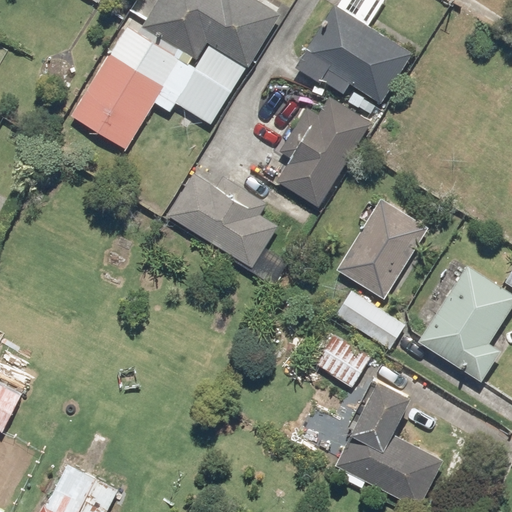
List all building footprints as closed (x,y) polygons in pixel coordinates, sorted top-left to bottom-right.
[(152,0),(133,30),(126,26),(74,115),(124,144),(157,87),(210,120),(280,10),(264,0),(152,0)] [(409,52),(333,4),(302,53),(378,102),(409,52)] [(319,204),(370,121),(325,94),(274,176),(319,204)] [(511,186),(487,171),(467,201),(511,229),(511,186)] [(197,172),(171,214),(255,268),(282,226),(197,172)] [(387,293),(426,227),(381,201),(343,267),(387,293)] [(511,299),(465,268),(418,337),(469,371),(511,309),(511,299)] [(404,324),(351,290),(334,316),(387,349),(404,324)] [(369,355),(335,335),(316,366),(351,386),(369,355)] [(440,462),(388,434),(410,394),(379,377),(335,456),(336,457),(335,458),(417,504),(440,462)] [(0,423),(17,399),(0,387),(0,423)] [(71,469),(48,511),(99,511),(111,489),(71,469)]
